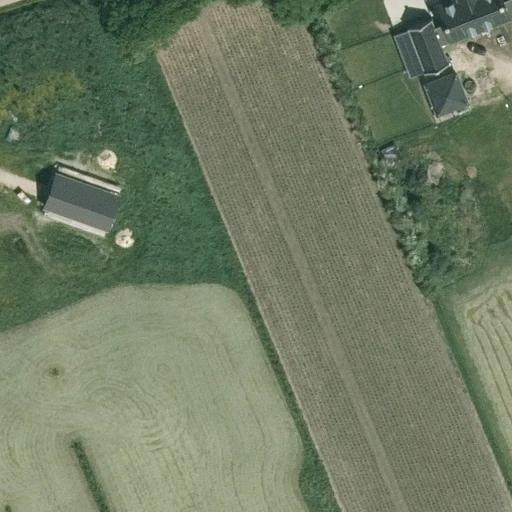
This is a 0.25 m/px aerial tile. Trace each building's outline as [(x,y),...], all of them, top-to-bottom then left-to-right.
[(452,39),(479,28),(468,0),(457,0),(440,7),(439,6),(438,7),(446,26),(435,30),(431,22),(433,22),(432,20),(408,30),(408,31),(409,31),(425,70),(424,71),(424,72),(425,72),(449,62),(448,61),(447,62),(440,43),(451,39),(451,40),(453,40),(452,39)] [(468,0),(479,28),(506,18),(507,19),(508,18),(508,17),(511,14),(511,0),(503,4),(501,0),(468,0)] [(437,113),(466,101),(455,72),(426,83),(437,113)] [(87,183),(82,197),(75,218),(106,229),(118,194),(87,183)] [(45,207),(75,218),(82,197),(52,187),(45,207)]
